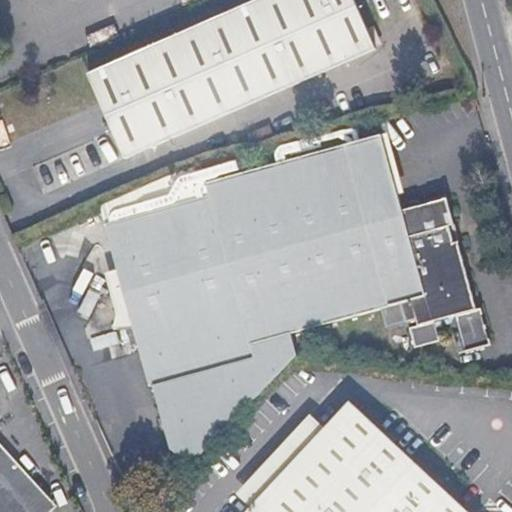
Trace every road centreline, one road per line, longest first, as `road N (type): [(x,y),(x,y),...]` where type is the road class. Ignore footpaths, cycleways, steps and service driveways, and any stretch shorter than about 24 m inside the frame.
road 1 (unknown): [(6,154),(24,191),(50,193),(385,64)]
road 2 (unclassified): [(0,258),(110,511)]
